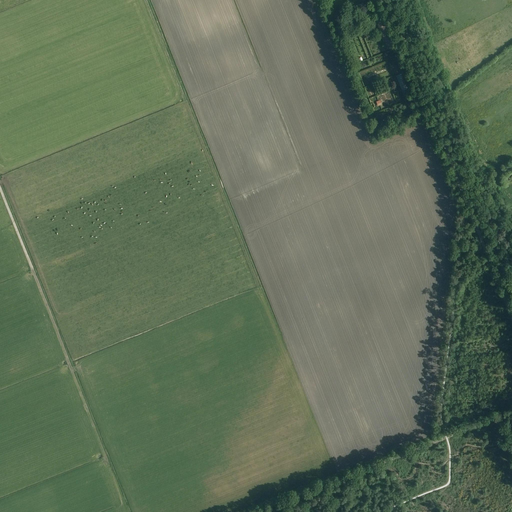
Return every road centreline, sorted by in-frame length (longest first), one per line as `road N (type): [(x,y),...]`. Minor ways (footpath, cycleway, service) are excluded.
road 1 (track): [(0,188),(105,454)]
road 2 (track): [(468,205),(391,0)]
road 3 (track): [(511,411),(349,475)]
